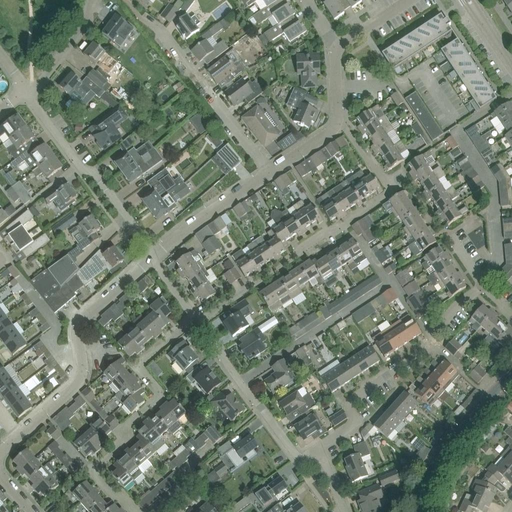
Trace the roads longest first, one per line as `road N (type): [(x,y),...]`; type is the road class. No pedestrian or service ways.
road 1 (residential): [(200,319),(321,234),(336,233),(392,196),(338,120)]
road 2 (residential): [(133,511),(91,468),(151,402),(143,355),(195,313)]
road 3 (residential): [(321,451),(355,426),(355,394),(426,346),(436,324),(480,281)]
road 4 (residential): [(10,439),(75,381),(89,310),(153,255)]
road 5 (residential): [(480,281),(494,250),(493,203),(460,128),(511,97)]
road 6 (residential): [(153,255),(32,102)]
road 7 (residential): [(269,174),(148,23)]
road 8 (residential): [(321,451),(291,452),(200,319)]
road 9 (tertiary): [(416,511),(439,455),(511,372)]
road 10 (residential): [(153,255),(269,174)]
